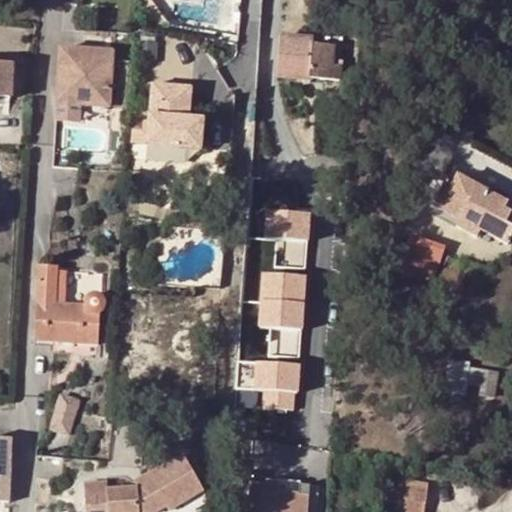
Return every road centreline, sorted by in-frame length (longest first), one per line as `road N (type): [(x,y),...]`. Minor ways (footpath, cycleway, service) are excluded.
road 1 (residential): [(32,511),(24,418),(30,247),(50,0)]
road 2 (unknown): [(270,0),(266,103),(313,214)]
